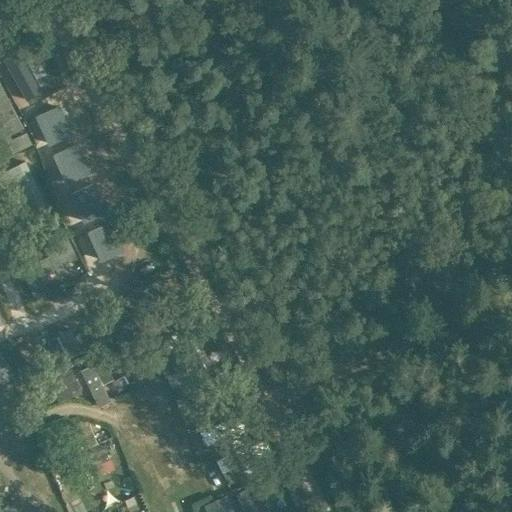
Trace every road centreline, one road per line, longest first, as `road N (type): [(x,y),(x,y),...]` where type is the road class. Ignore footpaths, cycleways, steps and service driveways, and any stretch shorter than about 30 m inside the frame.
road 1 (track): [(326,511),(62,29)]
road 2 (track): [(511,310),(267,402)]
